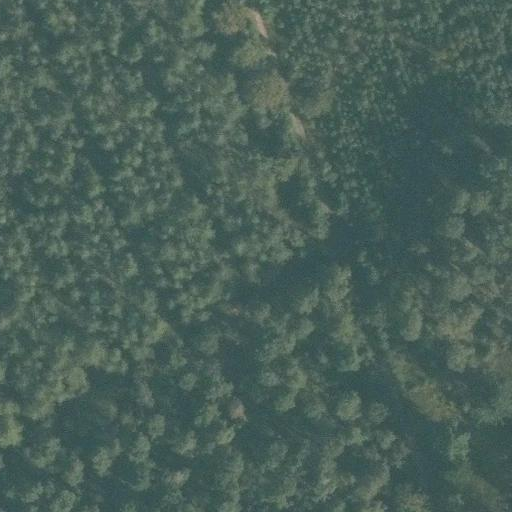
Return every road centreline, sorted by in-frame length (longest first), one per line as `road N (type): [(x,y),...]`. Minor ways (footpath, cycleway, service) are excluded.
road 1 (track): [(0,441),(336,237)]
road 2 (track): [(341,251),(436,511)]
